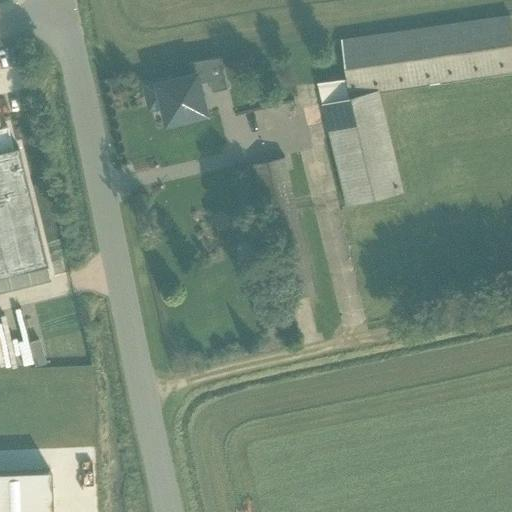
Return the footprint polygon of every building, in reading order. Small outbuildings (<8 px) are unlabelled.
[(378,91),(511,71),(511,29),(510,15),(341,40),(341,41),(346,79),(317,83),(320,105),(323,104),(378,91)] [(188,62),(191,73),(145,84),(150,108),(163,105),(167,123),(210,113),(203,84),(209,82),(211,93),(228,89),(220,58),(188,62)] [(378,91),(323,104),(347,205),(402,192),(378,91)] [(314,141),(325,138),(315,104),(305,107),(314,141)] [(0,276),(46,265),(17,146),(11,147),(6,126),(0,127),(0,276)] [(252,165),(270,246),(282,301),(314,294),(284,157),(252,165)] [(36,338),(25,340),(19,313),(0,316),(0,369),(41,361),(36,338)] [(50,511),(49,469),(0,471),(0,511),(50,511)]
